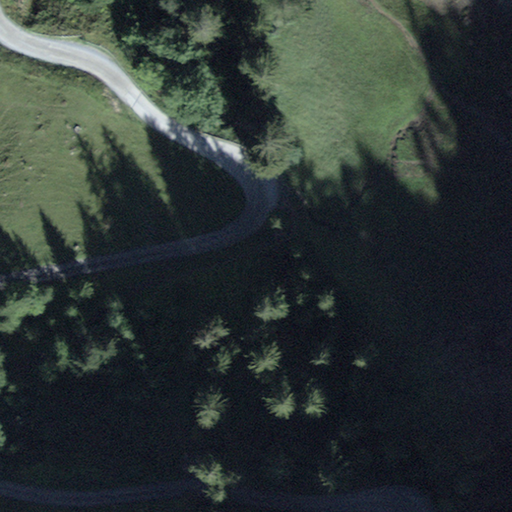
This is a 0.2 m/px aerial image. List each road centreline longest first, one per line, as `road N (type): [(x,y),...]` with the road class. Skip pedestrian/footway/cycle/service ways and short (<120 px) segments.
road 1 (unclassified): [(0,285),(108,268),(240,233),(264,203),(235,161),(154,118),(110,72),(86,58),(34,48),(0,26)]
road 2 (unclassified): [(416,511),(391,501),(197,493),(45,499),(0,488)]
